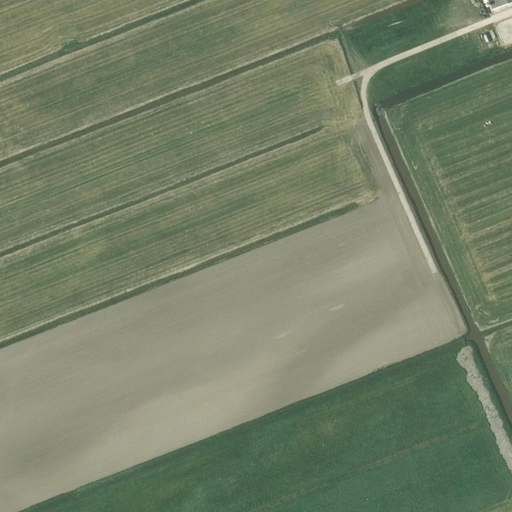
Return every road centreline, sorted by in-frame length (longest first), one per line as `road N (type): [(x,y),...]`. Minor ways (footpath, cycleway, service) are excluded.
road 1 (track): [(374,67),(366,110),(438,280)]
road 2 (track): [(511,11),(337,83)]
